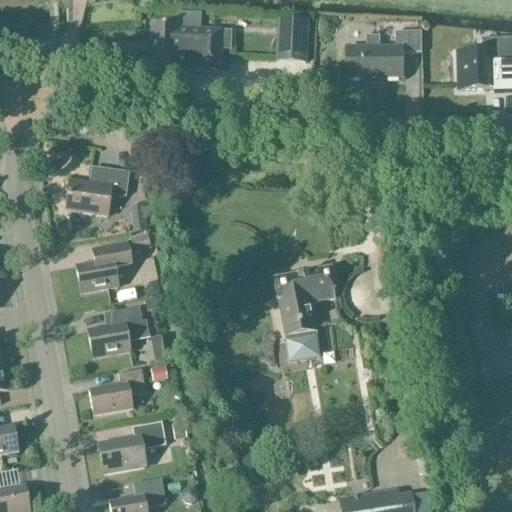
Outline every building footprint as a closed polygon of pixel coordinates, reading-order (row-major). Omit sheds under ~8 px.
[(308,23),(277,22),(275,65),(306,66),(308,23)] [(174,72),(220,72),(220,54),(230,54),(230,33),(176,33),(176,29),(151,28),(150,71),(174,72)] [(345,82),(402,82),(402,57),(421,57),(420,35),(394,36),(394,51),(379,51),(379,39),(366,39),(366,51),(345,51),(345,82)] [(458,92),(486,92),(485,84),(493,84),(493,95),(511,94),(511,64),(494,65),(494,57),(485,58),(485,56),(457,57),(458,92)] [(129,176),(101,172),(98,188),(69,184),(65,214),(107,220),(110,198),(126,201),(129,176)] [(101,265),(75,270),(80,298),(117,291),(112,264),(129,261),(126,247),(99,252),(101,265)] [(331,272),(274,283),(277,304),(278,303),(285,341),(289,340),(290,344),(288,345),(292,367),(319,362),(315,340),(313,340),(312,336),(316,335),(311,307),(336,302),(331,272)] [(157,302),(145,304),(147,315),(158,313),(157,302)] [(113,330),(87,335),(92,362),(129,356),(124,329),(141,325),(138,312),(111,317),(113,330)] [(119,389),(88,394),(93,420),(132,413),(129,399),(145,396),(141,373),(117,377),(119,389)] [(134,443),(98,450),(103,476),(145,469),(142,453),(165,449),(161,426),(132,431),(134,443)] [(0,459),(18,456),(13,430),(0,432),(0,459)] [(135,501),(108,506),(109,511),(145,511),(165,508),(161,482),(132,487),(135,501)] [(0,511),(28,511),(24,489),(0,493),(0,511)] [(188,493),(183,496),(183,501),(185,506),(191,507),(196,504),(196,499),(193,494),(188,493)] [(398,498),(398,493),(338,502),(339,511),(413,511),(411,496),(398,498)]
